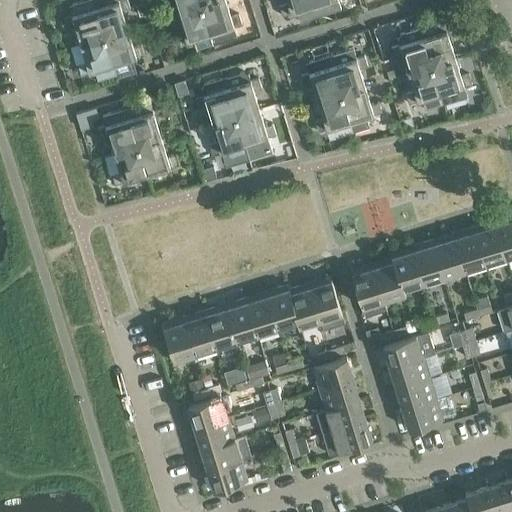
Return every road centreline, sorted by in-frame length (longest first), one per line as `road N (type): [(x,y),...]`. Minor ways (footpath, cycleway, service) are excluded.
road 1 (residential): [(249,511),(511,444)]
road 2 (residential): [(175,511),(118,340)]
